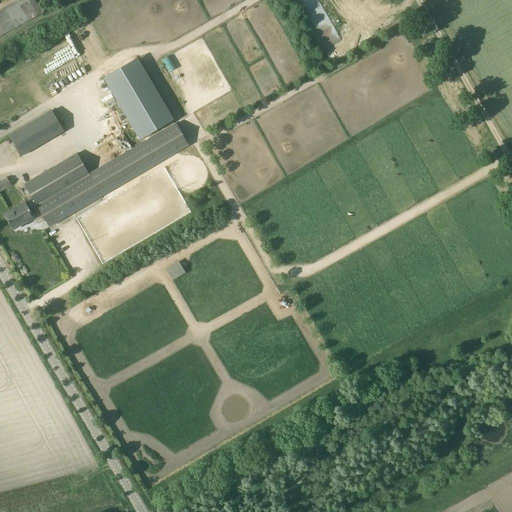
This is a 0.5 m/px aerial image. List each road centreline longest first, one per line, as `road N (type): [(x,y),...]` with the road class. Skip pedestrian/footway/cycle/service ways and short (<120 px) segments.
road 1 (unclassified): [(139,511),(0,272)]
road 2 (track): [(511,162),(418,0)]
